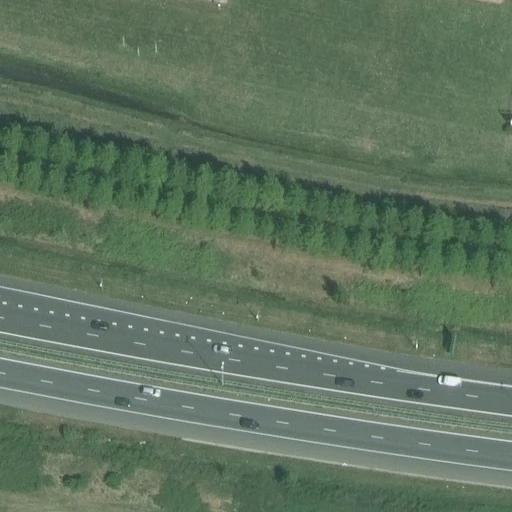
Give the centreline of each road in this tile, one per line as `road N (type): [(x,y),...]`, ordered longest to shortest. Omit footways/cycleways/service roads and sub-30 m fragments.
road 1 (motorway): [(511,401),(236,364),(0,318)]
road 2 (motorway): [(0,373),(511,455)]
